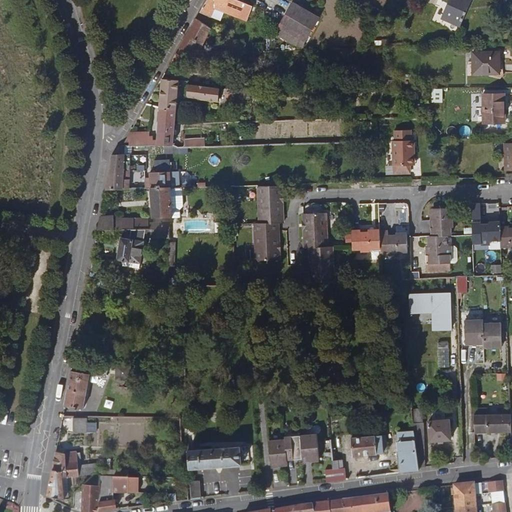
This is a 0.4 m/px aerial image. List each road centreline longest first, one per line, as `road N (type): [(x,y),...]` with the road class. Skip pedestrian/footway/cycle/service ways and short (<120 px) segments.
road 1 (residential): [(162,511),(508,471)]
road 2 (unclassified): [(40,450),(91,136)]
road 3 (residential): [(295,259),(298,199),(511,191)]
road 4 (residential): [(91,136),(113,137),(125,122),(198,0)]
road 5 (unclassified): [(91,136),(60,0)]
